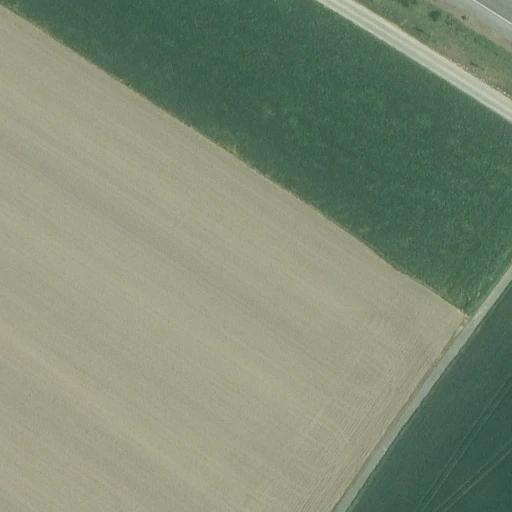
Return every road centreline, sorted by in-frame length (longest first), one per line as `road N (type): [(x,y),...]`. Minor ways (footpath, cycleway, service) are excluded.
road 1 (unclassified): [(343,511),(511,276)]
road 2 (unclassified): [(331,0),(511,112)]
